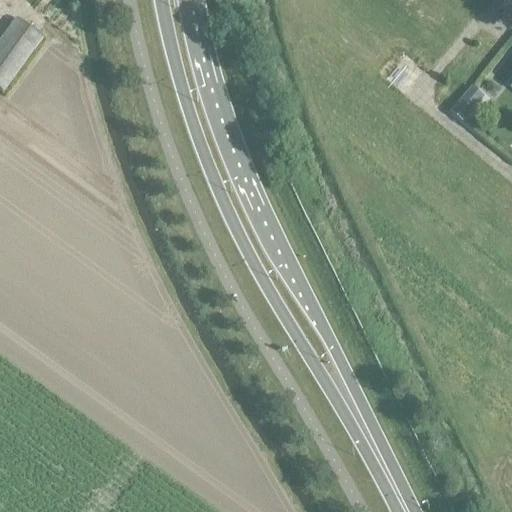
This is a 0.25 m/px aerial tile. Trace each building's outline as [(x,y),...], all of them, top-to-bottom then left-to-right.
[(435,0),(425,13),(448,30),(460,14),(470,22),(488,0),(435,0)] [(0,92),(2,95),(40,42),(12,22),(0,39),(0,92)] [(335,40),(312,48),(316,60),(325,57),(333,80),(379,64),(371,42),(339,52),(335,40)] [(404,94),(422,71),(404,57),(386,79),(404,94)] [(341,103),(332,106),(336,118),(359,111),(355,98),(387,87),(379,64),(333,80),(341,103)] [(451,109),(464,122),(488,99),(474,85),(451,109)] [(359,117),(337,128),(343,139),(352,135),(363,157),(406,135),(395,114),(365,129),(359,117)] [(406,135),(363,157),(373,178),(365,183),(370,194),(392,184),(386,172),(417,157),(406,135)] [(392,184),(370,194),(376,206),(385,202),(395,223),(439,202),(428,180),(398,195),(392,184)] [(439,202),(395,223),(406,245),(397,249),(403,261),(425,250),(419,239),(449,224),(439,202)] [(511,350),(501,328),(467,345),(478,368),(511,351),(511,350)] [(511,351),(478,368),(489,390),(511,378),(511,351)] [(439,358),(432,362),(438,373),(445,369),(439,358)] [(511,378),(489,390),(500,411),(511,405),(511,378)] [(456,392),(449,396),(454,407),(462,403),(456,392)] [(462,403),(454,407),(460,418),(467,414),(462,403)] [(511,405),(500,411),(510,433),(511,432),(511,405)] [(478,436),(470,439),(476,450),(483,447),(478,436)] [(483,447),(476,450),(481,461),(488,458),(483,447)] [(494,468),(486,472),(492,483),(499,479),(494,468)] [(511,511),(511,505),(510,502),(503,506),(506,511),(511,511)]
